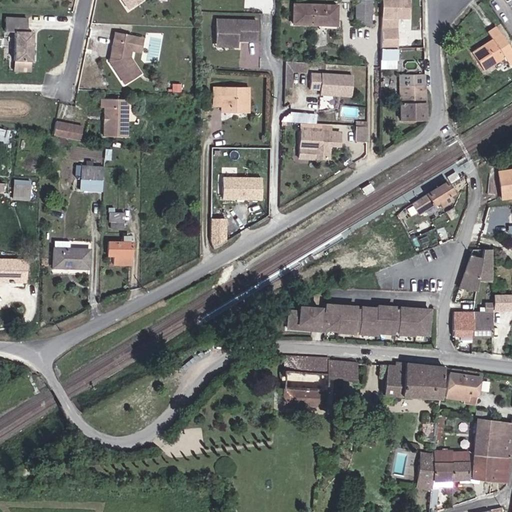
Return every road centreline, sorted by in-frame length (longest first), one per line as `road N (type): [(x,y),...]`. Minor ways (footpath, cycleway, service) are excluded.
road 1 (unclassified): [(436,0),(440,114),(419,141),(232,254),(37,353)]
road 2 (unclassified): [(511,366),(264,348),(225,359),(145,436),(109,439),(77,412)]
